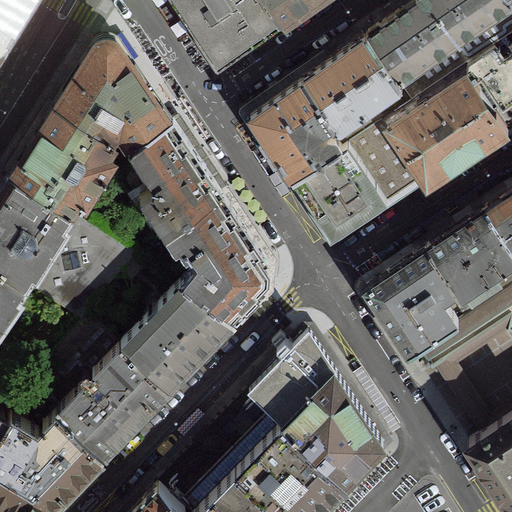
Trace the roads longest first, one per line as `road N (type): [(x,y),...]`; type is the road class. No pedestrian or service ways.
road 1 (residential): [(83,511),(321,275)]
road 2 (residential): [(511,150),(321,275)]
road 3 (residential): [(321,275),(433,447)]
road 4 (residential): [(207,105),(321,275)]
road 5 (residential): [(359,0),(207,105)]
road 6 (tertiary): [(70,0),(0,112)]
road 7 (residential): [(138,0),(207,105)]
